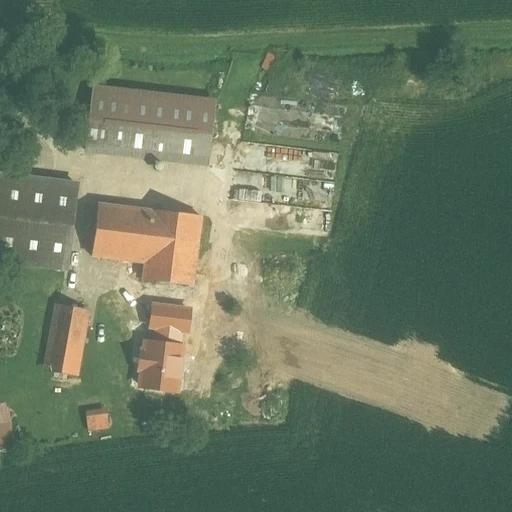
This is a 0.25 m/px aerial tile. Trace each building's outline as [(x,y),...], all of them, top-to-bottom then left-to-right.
[(215,114),(91,99),(85,150),(209,164),(215,114)] [(77,185),(0,175),(0,261),(67,270),(77,185)] [(202,216),(152,210),(152,211),(98,204),(92,256),(145,262),(195,269),(202,216)] [(195,269),(145,262),(136,340),(186,346),(195,269)] [(87,312),(58,307),(46,369),(76,375),(87,312)] [(3,406),(0,406),(0,448),(10,446),(3,406)] [(111,411),(89,412),(90,431),(112,430),(111,411)]
